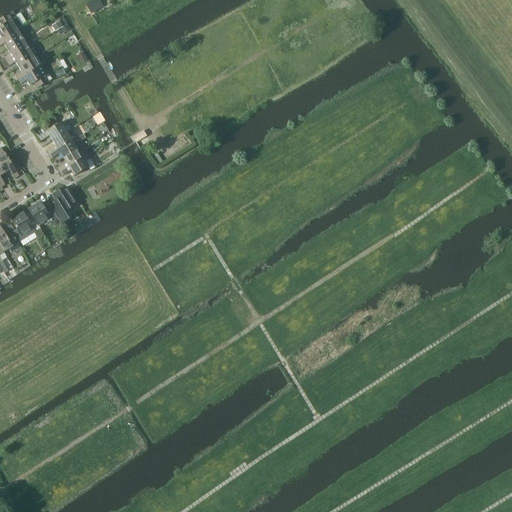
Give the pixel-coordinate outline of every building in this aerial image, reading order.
[(0,39),(22,26),(13,11),(0,18),(0,39)] [(56,30),(63,26),(59,21),(52,25),(56,30)] [(62,33),(69,29),(67,24),(60,28),(62,33)] [(0,39),(0,45),(5,43),(8,47),(27,35),(22,26),(0,39)] [(8,47),(11,52),(4,57),(7,61),(33,45),(27,35),(8,47)] [(20,66),(34,57),(39,54),(33,45),(7,61),(9,65),(17,61),(20,66)] [(81,63),(88,59),(83,51),(76,55),(81,63)] [(18,79),(40,66),(34,57),(20,66),(23,70),(15,75),(18,79)] [(40,66),(18,79),(21,84),(28,79),(31,84),(34,82),(37,88),(48,81),(45,76),(46,75),(40,66)] [(66,119),(38,136),(41,141),(49,136),(52,141),(64,134),(71,129),(68,124),(69,124),(66,119)] [(64,134),(52,141),(55,145),(47,150),(49,154),(77,137),(75,133),(74,134),(71,129),(64,134)] [(77,137),(49,154),(52,158),(60,153),(63,158),(78,149),(74,144),(80,141),(77,137)] [(0,155),(0,165),(4,172),(9,169),(14,178),(18,175),(1,148),(0,148),(0,155)] [(78,149),(63,158),(66,163),(58,168),(60,172),(64,170),(88,155),(86,150),(80,154),(78,149)] [(151,156),(157,165),(162,161),(157,152),(151,156)] [(88,155),(64,170),(60,172),(62,175),(71,170),(74,175),(88,167),(91,170),(96,167),(88,155)] [(53,207),(62,223),(68,219),(63,212),(76,204),(66,187),(52,195),(57,204),(53,207)] [(37,225),(38,225),(45,220),(47,224),(57,217),(49,204),(43,208),(40,203),(28,210),(32,216),(37,225)] [(37,225),(32,216),(27,219),(23,213),(11,220),(17,229),(13,232),(19,242),(40,228),(38,225),(37,225)] [(9,230),(4,234),(0,227),(0,247),(3,253),(8,249),(11,255),(21,249),(9,230)]
